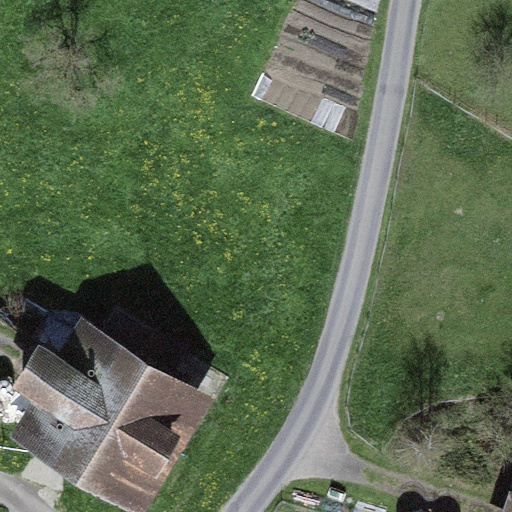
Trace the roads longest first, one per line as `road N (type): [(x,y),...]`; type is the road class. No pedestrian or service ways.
road 1 (unclassified): [(247,511),(331,369),(365,241),(406,0)]
road 2 (track): [(487,507),(296,431)]
